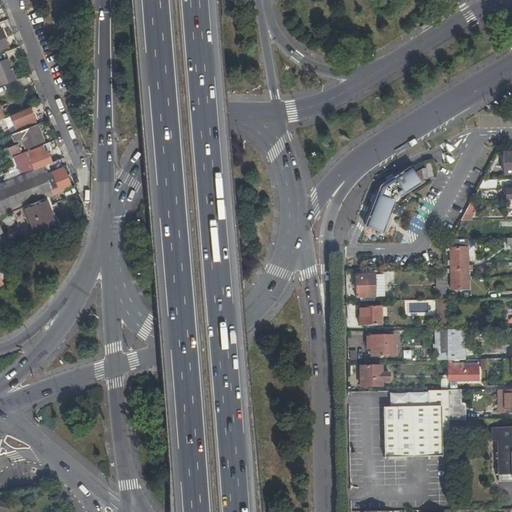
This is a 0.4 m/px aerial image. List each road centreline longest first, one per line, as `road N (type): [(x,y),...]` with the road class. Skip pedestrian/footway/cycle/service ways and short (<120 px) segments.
road 1 (motorway): [(233,511),(193,0)]
road 2 (motorway): [(154,0),(191,511)]
road 3 (motorway): [(103,0),(115,224)]
road 4 (primary): [(319,336),(335,212),(373,152)]
road 5 (primary): [(247,114),(213,111),(171,125),(115,224)]
road 6 (residential): [(12,0),(75,165)]
road 7 (primary): [(326,511),(319,336)]
road 8 (primary): [(97,260),(69,323),(0,394)]
road 9 (primary): [(373,152),(511,70)]
road 10 (motorway): [(392,63),(349,73),(320,68),(283,44),(267,9)]
road 11 (primary): [(202,340),(264,301),(301,232)]
road 12 (primary): [(117,369),(129,511)]
road 13 (secondary): [(97,260),(25,339),(0,351)]
road 14 (primary): [(509,0),(392,63)]
road 15 (primary): [(392,63),(334,101),(279,114)]
road 16 (primary): [(113,277),(129,315),(160,340),(202,340)]
road 17 (primary): [(0,403),(117,369)]
